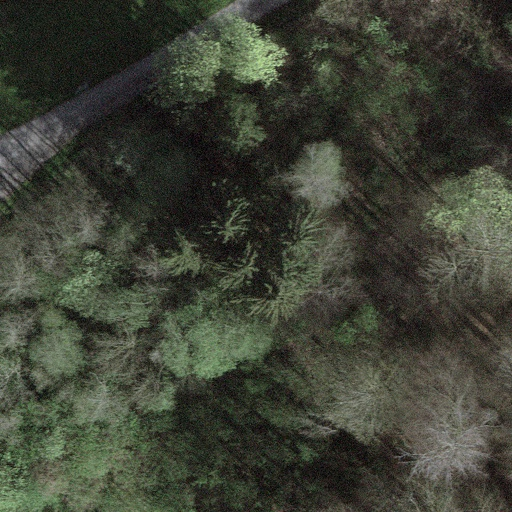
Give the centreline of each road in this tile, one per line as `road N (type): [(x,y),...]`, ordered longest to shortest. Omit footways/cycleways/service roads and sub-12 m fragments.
road 1 (track): [(0,145),(204,51),(273,0)]
road 2 (track): [(0,206),(204,51)]
